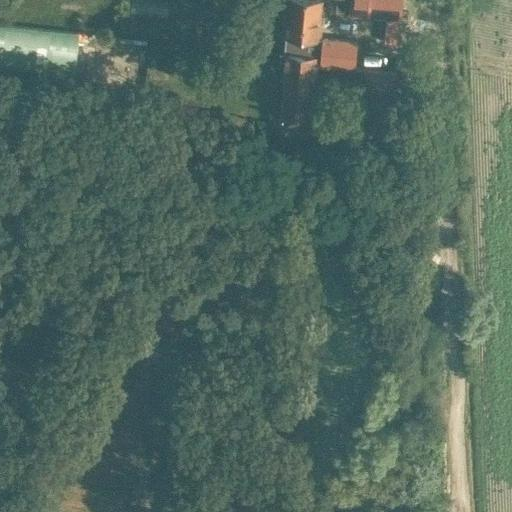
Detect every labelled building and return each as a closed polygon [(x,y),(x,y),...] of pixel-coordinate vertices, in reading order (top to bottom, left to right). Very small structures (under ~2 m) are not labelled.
[(289,0),(286,34),(318,37),(321,0),(289,0)] [(336,0),(336,11),(346,11),(399,15),(399,0),(336,0)] [(322,37),(320,64),(355,68),(358,40),(322,37)] [(286,51),(280,116),(291,117),(311,119),(316,64),(317,54),(297,52),(286,51)] [(367,81),(365,81),(360,122),(390,125),(394,83),(393,83),(394,70),(368,67),(367,81)]
